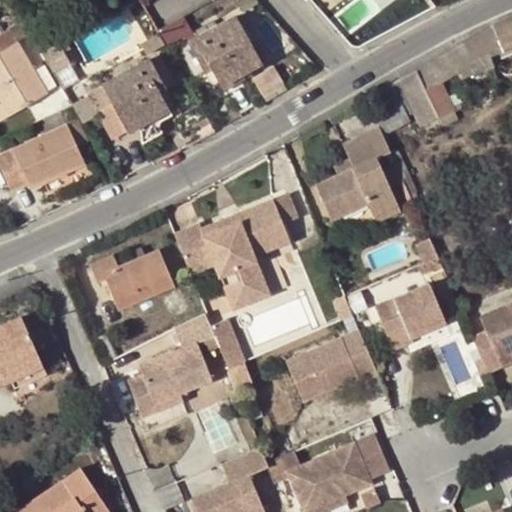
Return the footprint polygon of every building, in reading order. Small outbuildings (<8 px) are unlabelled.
[(244,16),(262,6),(255,0),(247,0),(238,6),(244,16)] [(511,38),(511,17),(497,22),(421,67),(414,72),(399,80),(417,120),(419,125),(454,110),(440,78),(499,43),(511,38)] [(215,71),(225,90),(257,72),(268,65),(242,20),(194,46),(210,75),(215,71)] [(9,31),(0,36),(0,94),(6,104),(0,108),(0,120),(3,125),(49,100),(9,31)] [(167,47),(161,35),(139,47),(146,60),(167,47)] [(43,55),(63,90),(77,81),(58,47),(43,55)] [(157,57),(147,62),(158,82),(159,84),(169,77),(157,57)] [(158,82),(147,62),(101,89),(126,132),(135,127),(164,110),(151,87),(158,82)] [(257,72),(225,90),(230,98),(262,79),(257,72)] [(384,88),(402,127),(417,120),(399,80),(384,88)] [(63,90),(72,105),(85,128),(99,120),(77,81),(63,90)] [(384,88),(367,96),(385,135),(402,127),(384,88)] [(169,119),(164,110),(135,127),(140,135),(169,119)] [(75,121),(64,126),(74,146),(85,140),(75,121)] [(384,145),(373,121),(337,137),(343,152),(346,159),(334,165),(319,172),(334,207),(360,196),(365,206),(390,194),(371,151),(384,145)] [(74,146),(64,126),(0,157),(0,171),(11,193),(28,184),(32,191),(84,166),(74,146)] [(346,159),(343,152),(330,157),(334,165),(346,159)] [(326,211),(334,207),(319,172),(310,175),(326,211)] [(287,189),(273,195),(281,216),(297,211),(287,189)] [(174,228),(190,268),(212,258),(217,270),(232,264),(242,284),(264,276),(254,251),(290,235),(281,216),(273,195),(201,224),(199,219),(174,228)] [(417,221),(409,202),(400,206),(409,225),(417,221)] [(410,242),(418,260),(419,262),(433,255),(424,236),(410,242)] [(113,254),(89,264),(96,281),(104,278),(117,309),(173,285),(158,248),(117,266),(113,254)] [(232,264),(217,270),(230,301),(268,285),(264,276),(242,284),(232,264)] [(438,313),(424,280),(368,303),(387,346),(406,338),(402,328),(438,313)] [(339,314),(348,310),(341,293),(336,295),(332,297),(339,314)] [(482,324),(467,331),(485,371),(511,359),(511,300),(478,314),(482,324)] [(141,416),(156,410),(153,401),(180,391),(212,379),(197,344),(217,336),(211,320),(210,319),(206,309),(179,323),(187,346),(139,364),(143,374),(127,380),(141,416)] [(227,313),(211,320),(217,336),(220,343),(237,337),(227,313)] [(402,328),(406,335),(441,320),(438,313),(402,328)] [(0,380),(5,378),(42,363),(21,315),(0,324),(0,380)] [(373,368),(355,327),(283,358),(300,399),(354,376),(356,380),(375,372),(373,368)] [(220,343),(228,363),(245,356),(237,337),(220,343)] [(42,363),(5,378),(8,388),(46,371),(42,363)] [(153,401),(156,410),(183,400),(180,391),(153,401)] [(303,507),(371,479),(353,437),(286,466),(303,507)] [(265,511),(250,472),(267,465),(265,457),(260,444),(219,462),(227,480),(189,497),(195,511),(265,511)] [(110,511),(82,470),(16,511),(110,511)]
